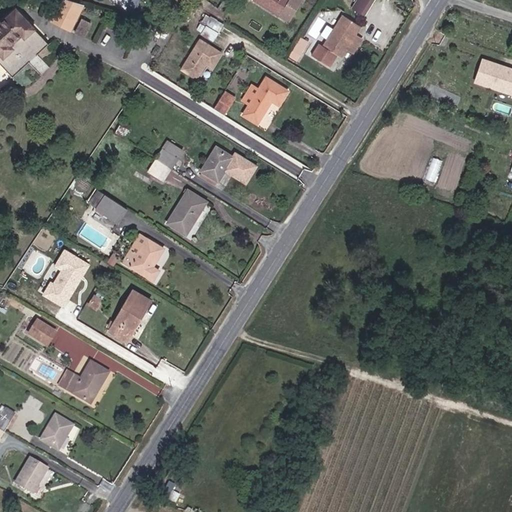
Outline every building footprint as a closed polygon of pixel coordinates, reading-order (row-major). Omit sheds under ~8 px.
[(75,30),(84,3),(75,0),(59,0),(52,22),(75,30)] [(204,12),(208,5),(199,0),(198,0),(194,6),(204,12)] [(250,0),(249,2),(288,26),(302,2),(298,0),(287,0),(286,0),(250,0)] [(365,15),(375,0),(356,0),(352,6),(365,15)] [(319,49),(338,61),(359,29),(340,16),(319,49)] [(0,26),(0,89),(9,96),(40,58),(1,25),(0,26)] [(302,36),(291,57),(299,61),(310,41),(302,36)] [(210,72),(220,58),(199,44),(180,75),(193,83),(204,68),(210,72)] [(473,77),(511,88),(511,65),(480,56),(473,77)] [(238,116),(256,127),(271,103),(279,108),(288,93),(262,78),(238,116)] [(211,112),(223,119),(232,104),(220,97),(211,112)] [(201,174),(219,185),(235,160),(218,149),(201,174)] [(152,163),(167,173),(173,163),(158,153),(152,163)] [(86,208),(95,213),(104,200),(95,194),(86,208)] [(172,218),(191,230),(206,207),(188,195),(172,218)] [(95,213),(118,227),(126,215),(104,200),(95,213)] [(185,239),(191,230),(172,218),(167,227),(185,239)] [(157,277),(150,272),(160,255),(139,242),(121,271),(149,288),(157,277)] [(67,307),(91,261),(65,247),(55,266),(59,268),(45,295),(67,307)] [(95,293),(89,304),(98,310),(104,298),(95,293)] [(109,337),(126,346),(150,307),(133,297),(109,337)] [(55,337),(35,326),(27,340),(48,351),(55,337)] [(59,387),(90,405),(99,389),(101,390),(109,376),(92,365),(82,382),(67,373),(59,387)] [(0,436),(3,438),(8,429),(0,423),(0,436)] [(39,450),(57,460),(72,433),(55,423),(39,450)] [(14,493),(32,503),(46,478),(29,467),(14,493)]
